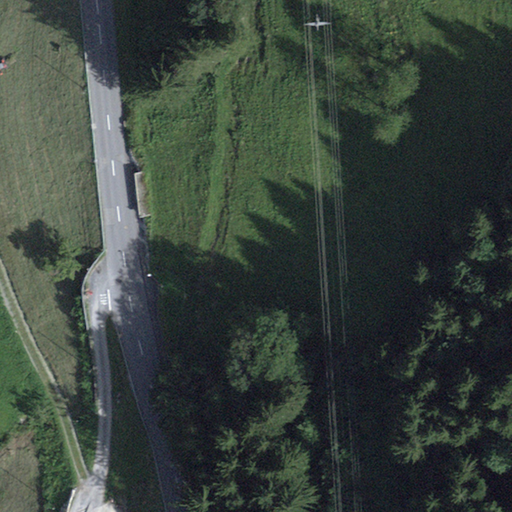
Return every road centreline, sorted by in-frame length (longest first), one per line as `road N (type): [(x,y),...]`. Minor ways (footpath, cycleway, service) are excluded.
road 1 (tertiary): [(97,0),(125,273)]
road 2 (residential): [(125,273),(101,288),(93,489),(84,511)]
road 3 (tertiary): [(125,273),(179,511)]
road 4 (track): [(93,489),(0,264)]
